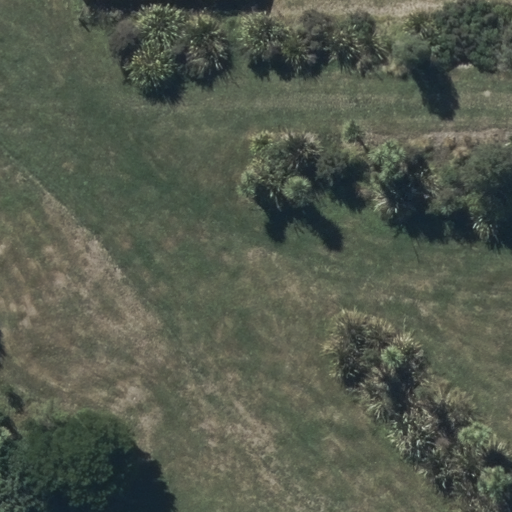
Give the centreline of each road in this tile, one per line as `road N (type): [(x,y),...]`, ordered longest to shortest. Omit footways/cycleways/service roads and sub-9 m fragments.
road 1 (track): [(0,117),(233,217),(368,251),(511,243)]
road 2 (track): [(0,90),(80,103),(511,89)]
